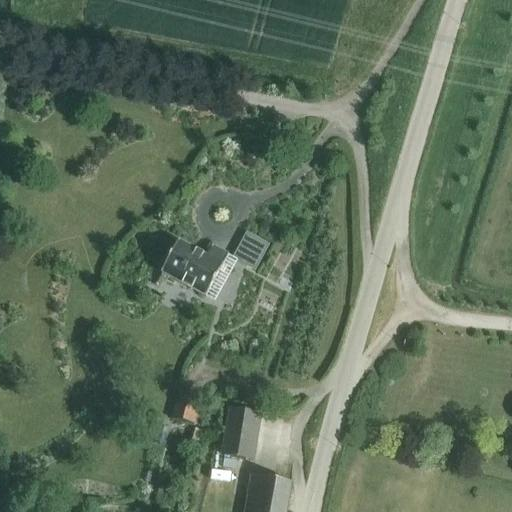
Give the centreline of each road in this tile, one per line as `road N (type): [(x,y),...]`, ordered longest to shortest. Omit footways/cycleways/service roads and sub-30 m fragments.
road 1 (unclassified): [(396,200),(459,0)]
road 2 (unclassified): [(342,388),(396,200)]
road 3 (unclassified): [(311,511),(342,388)]
road 4 (residential): [(414,317),(403,298),(396,200)]
